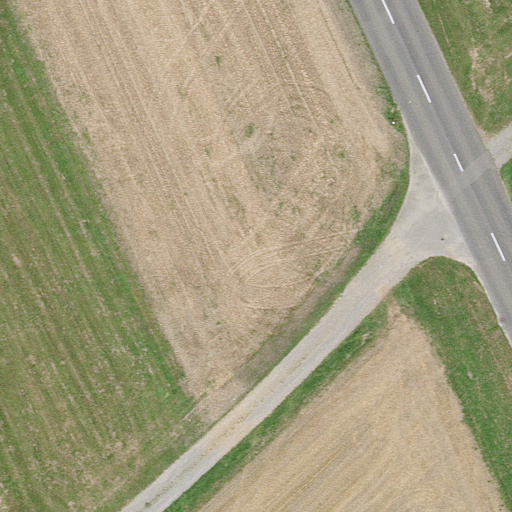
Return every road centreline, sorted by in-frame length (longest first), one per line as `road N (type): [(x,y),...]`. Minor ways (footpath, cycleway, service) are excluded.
road 1 (track): [(468,186),(268,396),(140,511)]
road 2 (tertiary): [(511,280),(383,0)]
